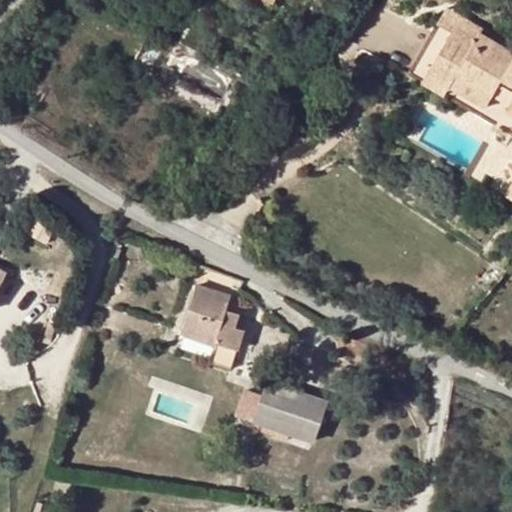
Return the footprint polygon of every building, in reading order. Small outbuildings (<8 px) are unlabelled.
[(422,83),(511,137),(511,53),(482,36),(483,32),(470,24),(446,10),(437,24),(432,32),(407,74),(422,83)] [(218,117),(222,109),(214,104),(209,113),(218,117)] [(511,201),(511,178),(502,195),(511,201)] [(511,264),(489,293),(507,308),(511,302),(511,264)] [(237,327),(249,290),(234,285),(194,272),(192,280),(197,282),(195,288),(181,334),(185,335),(214,345),(210,358),(209,362),(230,369),(243,330),(237,327)] [(210,358),(214,345),(185,335),(181,348),(210,358)] [(268,383),(256,416),(254,423),(291,435),(314,443),(327,404),(268,383)] [(248,421),(254,423),(256,416),(250,414),(248,421)] [(289,443),(291,435),(254,423),(251,430),(289,443)]
